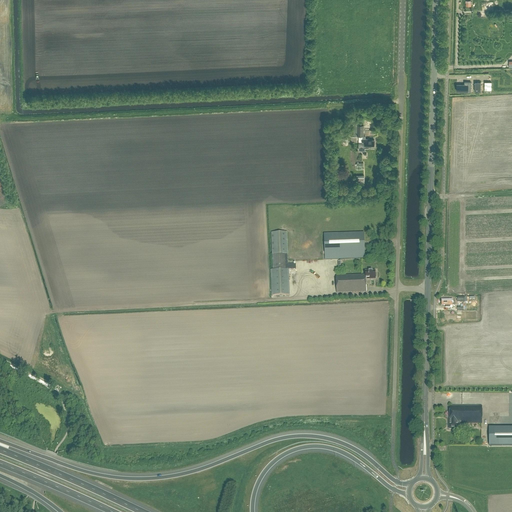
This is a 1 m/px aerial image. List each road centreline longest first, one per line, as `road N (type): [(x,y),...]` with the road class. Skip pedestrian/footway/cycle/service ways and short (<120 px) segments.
road 1 (motorway): [(411,484),(326,438),(282,438),(187,473),(140,479),(77,470),(0,441)]
road 2 (secondary): [(427,289),(435,0)]
road 3 (unclassified): [(396,288),(402,0)]
road 4 (motorway): [(252,511),(270,464),(312,446),(341,452),(408,496)]
road 5 (motorway): [(140,511),(0,450)]
road 6 (secondary): [(424,423),(427,289)]
road 7 (unclassified): [(393,422),(396,288)]
road 8 (motorway): [(0,463),(111,511)]
